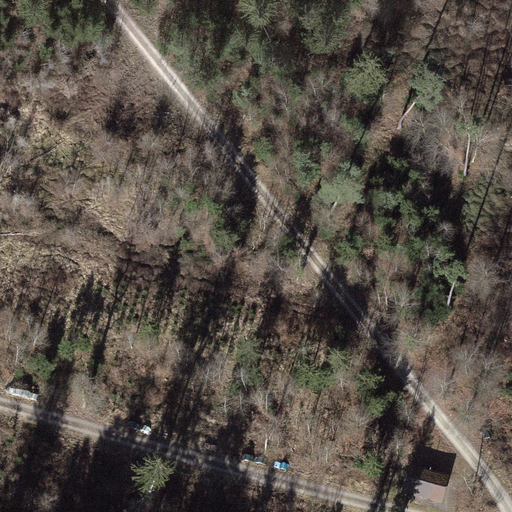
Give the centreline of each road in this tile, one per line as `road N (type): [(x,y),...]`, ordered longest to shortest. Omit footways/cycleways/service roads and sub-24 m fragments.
road 1 (track): [(509,511),(487,472),(101,0)]
road 2 (track): [(0,397),(391,511)]
